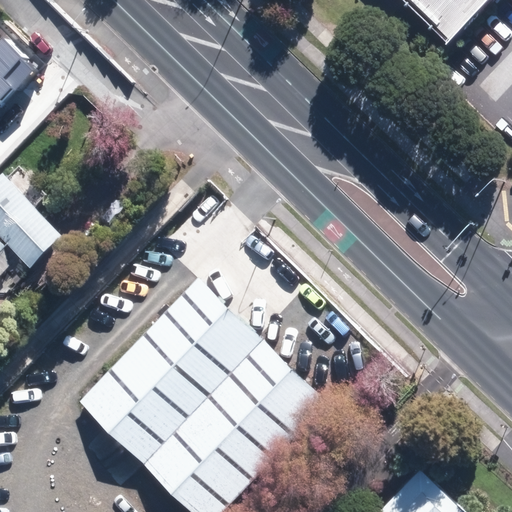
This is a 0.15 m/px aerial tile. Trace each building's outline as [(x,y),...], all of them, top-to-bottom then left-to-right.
[(511,0),(390,0),(462,69),(511,16),(511,0)] [(0,99),(30,72),(4,45),(0,49),(0,99)] [(41,178),(31,188),(14,171),(0,184),(0,281),(30,252),(45,268),(78,236),(42,200),(53,189),(41,178)] [(212,269),(87,395),(204,511),(234,511),(346,400),(212,269)] [(476,511),(432,469),(388,511),(476,511)]
